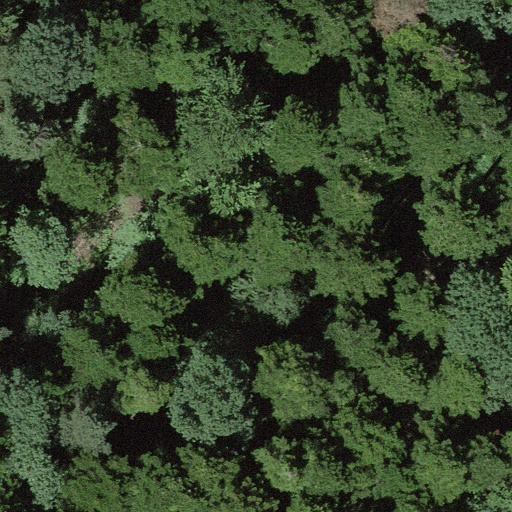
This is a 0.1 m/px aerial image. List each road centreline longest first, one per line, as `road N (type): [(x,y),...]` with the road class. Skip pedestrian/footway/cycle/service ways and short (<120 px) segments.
road 1 (track): [(0,293),(297,133),(475,76),(511,75)]
road 2 (track): [(343,511),(511,240)]
